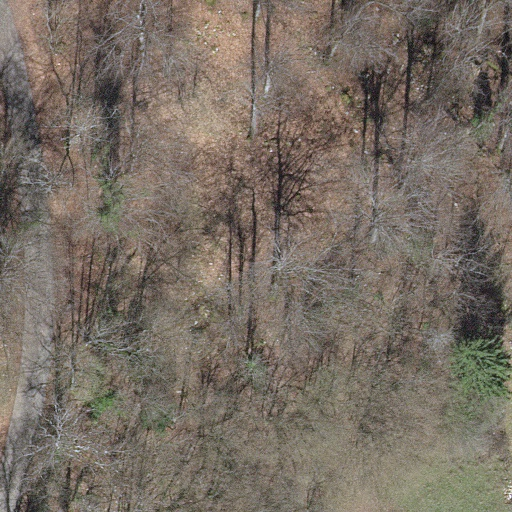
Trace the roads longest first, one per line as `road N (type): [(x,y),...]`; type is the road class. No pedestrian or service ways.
road 1 (unclassified): [(0,0),(29,123),(43,245),(39,334),(0,511)]
road 2 (track): [(511,436),(369,0)]
